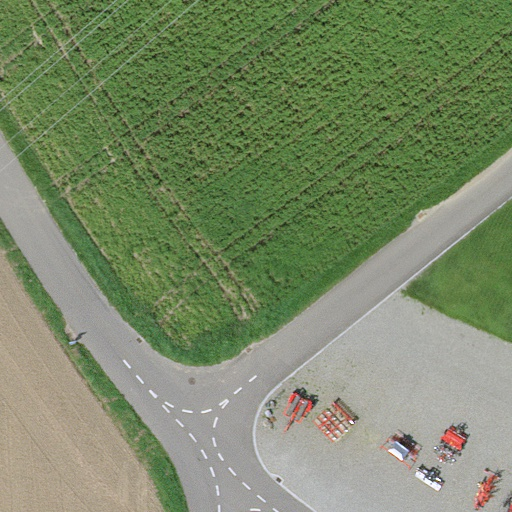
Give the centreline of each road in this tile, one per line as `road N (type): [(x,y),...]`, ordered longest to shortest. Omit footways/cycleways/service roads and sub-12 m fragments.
road 1 (unclassified): [(268,511),(234,496),(201,426),(157,398),(66,282),(0,168)]
road 2 (track): [(201,426),(511,171)]
